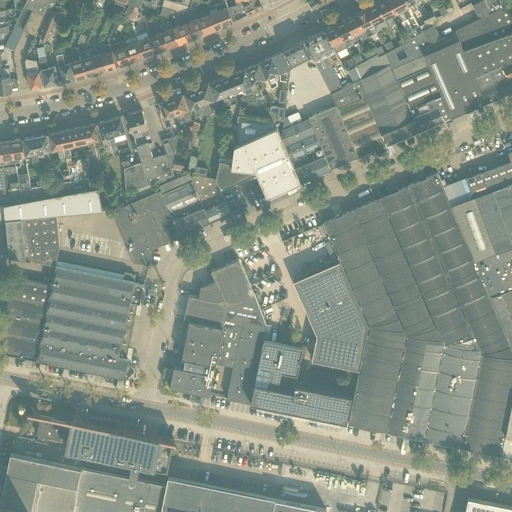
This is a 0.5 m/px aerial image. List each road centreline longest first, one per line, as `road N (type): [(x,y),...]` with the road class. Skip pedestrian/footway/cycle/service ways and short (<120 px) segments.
road 1 (unclassified): [(142,412),(181,265),(511,119)]
road 2 (tertiary): [(511,484),(142,412)]
road 3 (residential): [(0,117),(143,81),(291,17)]
road 4 (tertiary): [(142,412),(5,382)]
